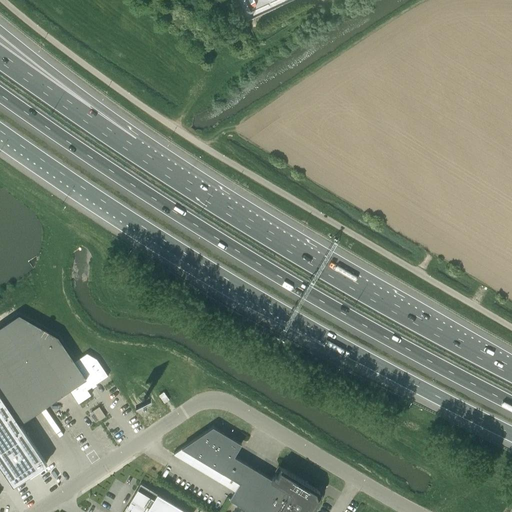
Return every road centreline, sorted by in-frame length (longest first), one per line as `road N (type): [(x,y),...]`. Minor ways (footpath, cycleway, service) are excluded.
road 1 (unclassified): [(511,327),(218,156),(1,0)]
road 2 (motorway): [(0,96),(195,226),(511,404)]
road 3 (motorway): [(0,133),(312,330),(511,434)]
road 4 (motorway): [(511,370),(130,148)]
road 5 (unclassified): [(416,511),(214,400),(53,503)]
road 6 (motorway): [(130,148),(0,30)]
road 7 (motorway): [(130,148),(0,58)]
